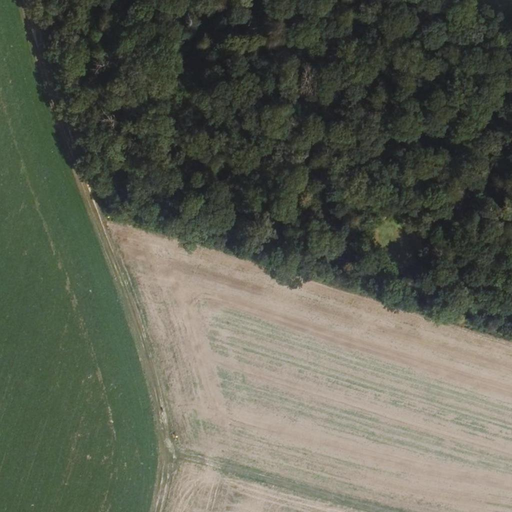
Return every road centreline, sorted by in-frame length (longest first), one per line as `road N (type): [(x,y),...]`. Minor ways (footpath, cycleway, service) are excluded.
road 1 (track): [(28,0),(141,332),(167,463),(153,511)]
road 2 (track): [(167,463),(221,466),(373,511)]
